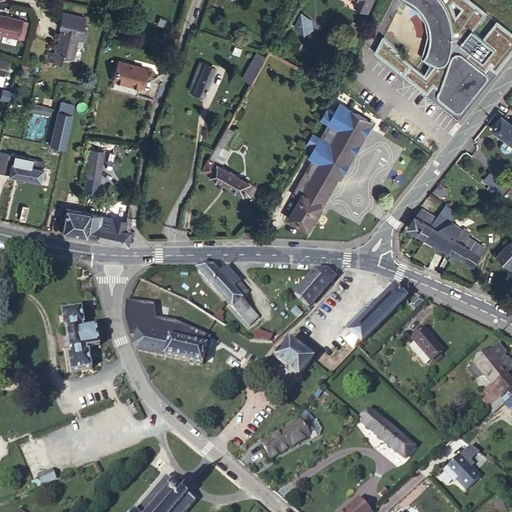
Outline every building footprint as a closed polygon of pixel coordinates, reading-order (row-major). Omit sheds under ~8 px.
[(358,0),(356,6),(369,12),(374,0),(358,0)] [(59,27),(62,27),(58,44),(56,44),(54,53),(51,53),(49,60),(61,63),(62,56),(73,58),(77,40),(80,41),(82,30),(85,17),(62,12),(59,27)] [(22,20),(0,14),(0,33),(17,38),(23,39),(25,30),(20,29),(22,20)] [(294,30),(308,37),(315,22),(302,15),(294,30)] [(487,42),(472,34),(464,49),(489,62),(499,44),(506,47),(511,35),(511,31),(497,24),(487,42)] [(427,87),(433,77),(382,42),(373,55),(420,87),(422,84),(427,87)] [(243,79),(252,84),(267,56),(258,52),(243,79)] [(146,68),(119,61),(114,81),(141,88),(146,68)] [(189,90),(204,95),(215,67),(200,62),(189,90)] [(71,115),(73,105),(60,102),(58,112),(71,115)] [(313,133),(307,143),(310,144),(312,152),(309,157),(313,159),(293,194),(301,198),(289,218),(309,230),(343,171),(345,172),(350,164),(347,163),(353,152),(356,154),(361,146),(358,144),(364,133),(367,135),(372,126),(369,125),(371,121),(340,103),(336,110),(329,105),(321,118),(328,122),(320,137),(313,133)] [(31,104),(29,113),(49,117),(51,109),(31,104)] [(58,112),(50,145),(64,148),(71,115),(58,112)] [(511,122),(503,115),(492,128),(506,139),(511,143),(511,122)] [(228,126),(217,146),(221,148),(222,147),(226,149),(236,131),(228,126)] [(511,149),(511,143),(506,139),(501,145),(502,150),(506,153),(510,152),(511,149)] [(217,146),(203,171),(244,194),(245,193),(251,196),(257,186),(221,166),(230,151),(226,149),(222,147),(221,148),(217,146)] [(103,150),(91,148),(89,161),(101,163),(103,150)] [(28,167),(30,154),(18,152),(16,160),(5,158),(2,172),(28,178),(30,168),(30,167),(28,167)] [(503,182),(491,172),(485,179),(496,190),(503,182)] [(98,181),(86,179),(85,189),(97,191),(98,181)] [(508,187),(503,182),(496,190),(502,194),(508,187)] [(409,227),(448,250),(446,254),(454,258),(456,255),(472,264),(484,246),(467,235),(469,232),(450,222),(457,212),(446,204),(437,217),(422,208),(416,216),(409,227)] [(90,213),(66,208),(61,232),(86,237),(90,213)] [(100,214),(90,213),(86,237),(95,239),(100,215),(100,214)] [(123,221),(100,215),(95,239),(127,246),(131,222),(131,219),(126,216),(125,221),(123,221)] [(511,241),(498,256),(511,268),(511,266),(511,241)] [(202,265),(199,267),(197,269),(241,318),(251,309),(242,299),(249,293),(226,268),(219,275),(213,268),(202,265)] [(316,271),(312,275),(295,295),(309,308),(335,278),(327,271),(316,271)] [(351,336),(360,344),(361,345),(407,299),(395,287),(349,333),(351,336)] [(180,313),(187,302),(162,289),(156,298),(180,313)] [(411,306),(415,310),(423,302),(419,298),(411,306)] [(227,331),(229,328),(218,321),(187,302),(180,313),(210,332),(215,325),(227,331)] [(64,328),(66,328),(70,355),(69,355),(72,373),(92,369),(89,352),(87,352),(87,349),(100,346),(98,337),(97,327),(84,329),(83,325),(85,325),(82,309),(62,312),(64,328)] [(251,309),(241,318),(249,326),(259,317),(251,309)] [(455,330),(458,325),(451,320),(448,326),(455,330)] [(134,347),(136,351),(203,365),(208,341),(138,326),(134,347)] [(442,352),(424,331),(413,340),(432,361),(442,352)] [(245,351),(251,341),(241,335),(235,345),(245,351)] [(335,370),(358,346),(360,344),(351,336),(326,362),(335,370)] [(296,345),(313,358),(318,352),(301,339),(296,345)] [(314,359),(313,358),(296,345),(290,340),(275,358),(299,377),(314,359)] [(264,352),(267,343),(251,341),(245,351),(264,352)] [(492,384),(493,386),(502,396),(511,388),(511,379),(508,375),(511,371),(511,370),(511,365),(508,360),(504,360),(501,357),(506,353),(499,345),(468,370),(475,379),(485,376),(492,384)] [(493,386),(492,384),(484,391),(489,398),(495,393),(499,398),(502,396),(493,386)] [(488,409),(500,399),(499,398),(495,393),(489,398),(483,403),(488,409)] [(505,403),(501,399),(500,399),(488,409),(492,414),(505,403)] [(312,417),(306,410),(304,412),(301,422),(277,436),(262,444),(270,458),(310,435),(309,434),(315,430),(311,424),(310,420),(312,417)] [(363,424),(405,459),(414,448),(372,413),(363,424)] [(316,421),(311,424),(315,430),(309,434),(310,435),(311,435),(313,439),(320,435),(321,429),(316,421)] [(466,451),(446,470),(466,491),(481,477),(471,467),(476,462),(466,451)] [(40,475),(39,476),(40,479),(43,485),(56,479),(52,470),(40,475)] [(167,477),(166,477),(165,478),(166,478),(160,485),(159,485),(159,486),(154,492),(153,492),(153,493),(148,499),(147,499),(146,500),(147,500),(141,506),(140,507),(141,507),(136,511),(187,511),(188,511),(189,511),(189,510),(194,504),(195,503),(195,504),(196,503),(195,502),(196,502),(195,501),(194,502),(187,496),(189,494),(188,493),(186,495),(185,493),(186,492),(185,491),(184,492),(178,487),(180,486),(178,485),(177,487),(176,485),(177,484),(176,483),(175,484),(168,478),(167,477)] [(43,485),(40,479),(33,482),(36,488),(43,485)] [(506,498),(499,501),(503,511),(510,508),(506,498)] [(369,511),(359,500),(346,511),(369,511)]
